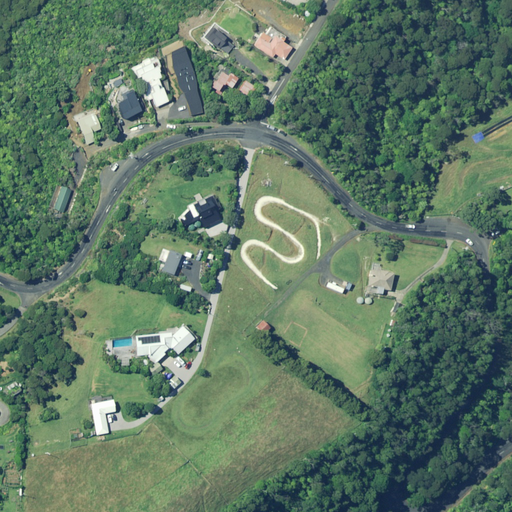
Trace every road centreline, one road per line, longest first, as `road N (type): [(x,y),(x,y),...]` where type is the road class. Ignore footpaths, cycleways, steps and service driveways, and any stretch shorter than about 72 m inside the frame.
road 1 (tertiary): [(414,511),(402,502),(403,484),(494,359),(482,250),(461,232),(379,222),(298,153),(258,134)]
road 2 (tertiary): [(258,134),(202,135),(164,147),(125,180),(84,254),(57,281),(16,286),(0,278)]
road 3 (residential): [(334,0),(258,134)]
